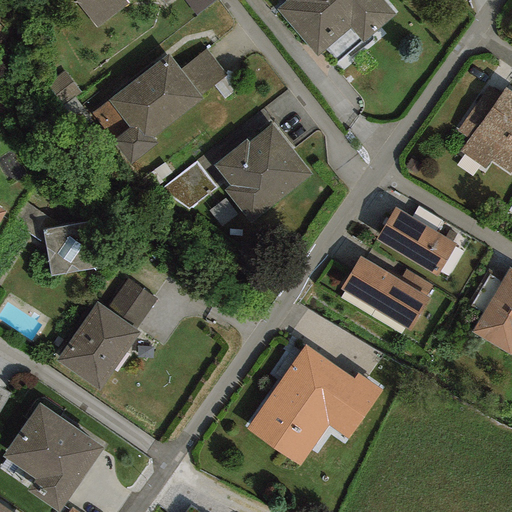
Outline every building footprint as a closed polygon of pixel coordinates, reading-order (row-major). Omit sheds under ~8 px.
[(74,0),(95,28),(127,5),(123,0),(161,0),(164,3),(167,0),(74,0)] [(284,0),(285,1),(276,9),(317,56),(325,49),(336,62),(361,40),(363,42),(395,15),(381,0),(284,0)] [(206,49),(179,70),(199,95),(226,74),(206,49)] [(167,54),(107,101),(129,129),(113,141),(131,165),(156,145),(151,138),(201,98),(199,95),(179,70),(167,54)] [(500,96),(488,88),(457,132),(468,140),(500,96)] [(468,140),(459,152),(485,170),(490,162),(509,175),(511,171),(511,93),(505,88),(500,96),(468,140)] [(246,140),(212,166),(228,186),(222,190),(251,224),(310,175),(271,123),(248,143),(246,140)] [(197,158),(167,182),(188,207),(217,183),(197,158)] [(411,217),(395,207),(375,240),(436,277),(456,245),(434,232),(411,217)] [(441,222),(417,207),(411,217),(434,232),(441,222)] [(89,222),(42,229),(49,277),(97,269),(89,222)] [(359,257),(339,290),(410,332),(429,299),(425,296),(399,281),(359,257)] [(511,269),(508,268),(471,332),(510,355),(511,351),(511,269)] [(406,269),(399,281),(425,296),(432,286),(406,269)] [(128,279),(106,309),(134,330),(157,300),(128,279)] [(97,390),(138,332),(134,330),(106,309),(96,302),(55,360),(97,390)] [(305,345),(247,429),(299,466),(327,426),(347,439),(382,391),(357,373),(354,379),(305,345)] [(0,410),(10,394),(0,387),(0,410)] [(39,403),(1,456),(34,479),(26,490),(56,511),(57,511),(103,449),(39,403)]
